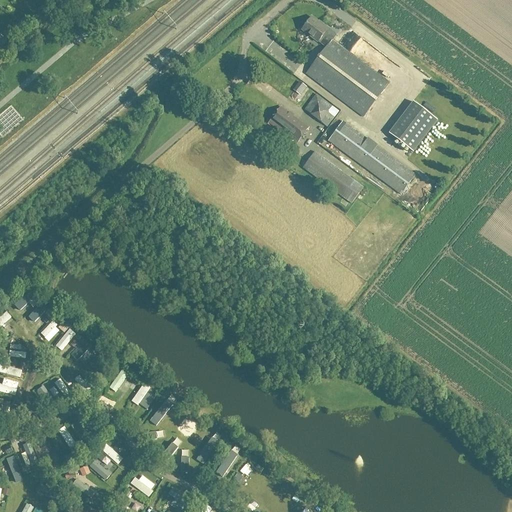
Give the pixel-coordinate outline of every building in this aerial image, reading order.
[(364,117),(389,84),(333,41),(332,41),(324,35),(329,29),(322,23),(321,24),(312,18),(302,30),(318,42),(319,42),(327,48),(307,74),(364,117)] [(351,40),(384,64),(393,52),(360,27),(351,40)] [(338,111),(316,94),(305,110),(327,127),(338,111)] [(415,101),(392,133),(417,151),(440,118),(415,101)] [(308,128),(281,108),(270,123),(281,132),(283,130),(298,142),(308,128)] [(402,195),(416,176),(343,122),(329,141),(402,195)] [(352,204),(364,188),(315,152),(303,168),(352,204)] [(18,310),(31,299),(28,295),(15,307),(18,310)] [(36,326),(49,313),(44,307),(30,321),(36,326)] [(42,332),(50,325),(46,321),(39,327),(42,332)] [(53,321),(43,336),(50,340),(60,325),(53,321)] [(65,351),(79,335),(72,328),(58,344),(65,351)] [(80,362),(92,351),(85,345),(73,355),(80,362)] [(22,353),(22,346),(12,346),(11,358),(28,359),(28,353),(22,353)] [(9,368),(7,376),(21,379),(23,372),(9,368)] [(123,370),(111,388),(119,393),(131,375),(123,370)] [(80,376),(76,380),(90,394),(94,390),(80,376)] [(139,406),(151,386),(145,383),(133,402),(139,406)] [(153,388),(140,403),(147,409),(161,394),(153,388)] [(150,422),(158,428),(170,411),(162,405),(150,422)] [(156,432),(141,435),(142,442),(158,439),(156,432)] [(173,443),(163,455),(169,460),(178,448),(173,443)] [(107,446),(103,450),(119,465),(123,460),(107,446)] [(227,472),(237,451),(231,448),(221,469),(227,472)] [(12,474),(16,482),(23,480),(14,456),(6,459),(12,474)] [(103,458),(95,467),(110,478),(117,469),(103,458)] [(87,466),(81,470),(86,477),(92,472),(87,466)] [(260,497),(273,479),(267,474),(253,492),(260,497)] [(138,486),(151,496),(158,485),(145,476),(138,486)] [(41,484),(37,491),(45,495),(44,496),(58,504),(63,497),(41,484)] [(278,511),(290,491),(281,486),(269,505),(278,511)] [(180,511),(184,511),(191,500),(173,489),(170,495),(182,502),(178,510),(180,511)] [(297,500),(290,511),(297,511),(302,503),(297,500)]
